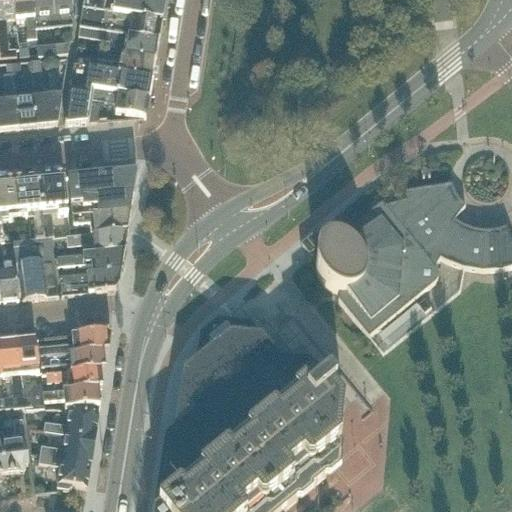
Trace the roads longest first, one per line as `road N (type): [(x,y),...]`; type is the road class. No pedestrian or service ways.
road 1 (secondary): [(489,30),(323,168)]
road 2 (residential): [(0,162),(172,144)]
road 3 (secondary): [(116,511),(140,362)]
road 4 (residential): [(0,324),(115,308),(147,318)]
road 5 (residential): [(193,0),(172,144)]
road 6 (secondary): [(223,213),(174,261),(147,318)]
